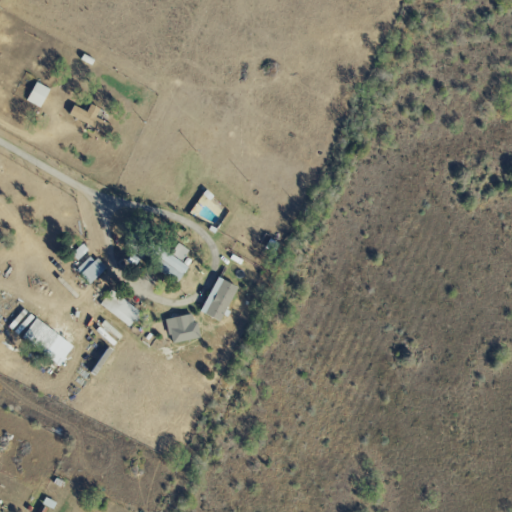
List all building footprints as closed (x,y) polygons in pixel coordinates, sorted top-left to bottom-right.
[(24,100),(40,107),(48,88),(33,81),(24,100)] [(66,114),(108,136),(113,127),(93,117),(97,108),(88,103),(84,111),(71,105),(66,114)] [(204,204),(219,217),(226,208),(203,190),(187,210),(194,216),(204,204)] [(186,267),(179,262),(187,250),(176,242),(168,253),(157,245),(146,260),(176,281),(186,267)] [(87,283),(103,268),(90,255),(74,270),(87,283)] [(197,310),(217,320),(234,286),(214,276),(197,310)] [(139,310),(107,290),(98,306),(129,325),(139,310)] [(70,346),(21,307),(6,326),(55,365),(70,346)] [(164,317),(166,333),(192,330),(190,314),(164,317)]
